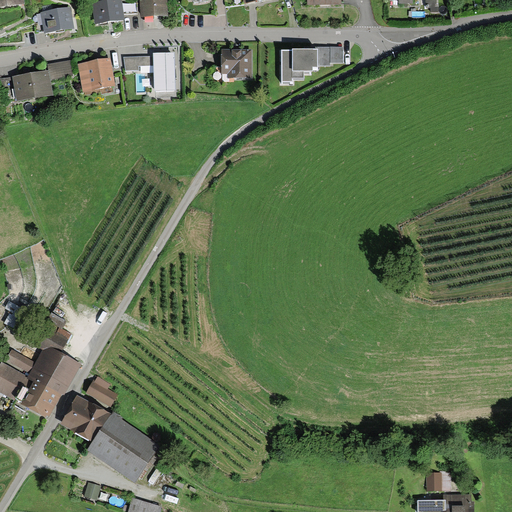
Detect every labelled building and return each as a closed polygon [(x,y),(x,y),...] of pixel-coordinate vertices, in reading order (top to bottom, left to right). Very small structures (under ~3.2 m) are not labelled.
[(24,0),(0,0),(0,11),(26,7),(24,0)] [(166,0),(137,0),(140,21),(169,18),(166,0)] [(271,0),(238,0),(241,9),(272,1),(271,0)] [(341,0),(305,0),(306,11),(341,10),(341,0)] [(418,0),(385,0),(385,10),(419,8),(418,0)] [(122,1),(92,3),(94,26),(123,24),(122,1)] [(70,10),(39,15),(43,35),(74,29),(70,10)] [(254,51),(224,52),(224,83),(254,83),(254,51)] [(317,53),(281,53),(281,86),(293,86),(293,81),(302,81),(302,75),(311,75),(311,72),(317,72),(317,53)] [(176,58),(139,60),(141,94),(178,93),(176,58)] [(113,62),(76,67),(81,100),(118,95),(113,62)] [(51,74),(11,81),(16,108),(56,100),(51,74)] [(26,314),(9,305),(6,311),(12,314),(6,325),(17,331),(26,314)] [(71,334),(51,324),(38,347),(43,349),(51,347),(62,353),(71,334)] [(62,353),(51,347),(43,349),(36,362),(11,350),(4,363),(1,361),(0,363),(0,393),(45,418),(47,415),(50,417),(62,394),(65,395),(81,364),(62,353)] [(108,386),(97,379),(88,394),(110,408),(116,397),(105,390),(108,386)] [(79,401),(65,424),(97,444),(92,453),(136,481),(157,448),(79,401)] [(427,472),(427,491),(451,491),(451,472),(427,472)] [(101,487),(88,483),(84,497),(97,501),(101,487)] [(444,500),(417,501),(417,511),(474,511),(474,502),(471,501),(471,495),(443,495),(444,500)] [(165,511),(166,510),(133,501),(130,511),(165,511)]
